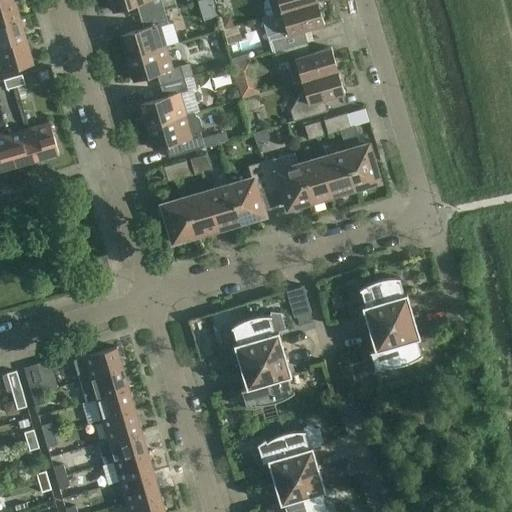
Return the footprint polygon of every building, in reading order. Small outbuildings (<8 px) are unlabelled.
[(10,0),(0,0),(0,24),(19,19),(14,2),(11,3),(10,0)] [(139,17),(164,9),(160,0),(110,0),(114,13),(115,12),(115,11),(136,5),(139,17)] [(266,17),(317,2),(317,1),(316,0),(262,0),(261,2),(266,17)] [(283,49),(307,42),(303,31),(317,27),(324,25),(322,18),(317,3),(318,3),(317,2),(266,17),(271,33),(268,34),(273,52),(283,49)] [(120,34),(127,58),(165,47),(158,24),(167,22),(164,9),(139,17),(143,29),(122,35),(121,34),(120,34)] [(0,48),(22,42),(21,37),(24,36),(19,19),(0,24),(0,48)] [(22,42),(0,48),(0,73),(32,64),(27,46),(24,46),(22,42)] [(295,60),(301,81),(338,71),(337,70),(333,55),(331,48),(324,50),(310,54),(307,42),(283,49),(287,62),(295,60)] [(165,47),(127,58),(134,81),(135,81),(135,80),(156,74),(159,86),(184,78),(180,66),(171,69),(165,47)] [(293,121),(303,118),(327,111),(324,100),(337,96),(344,94),(342,87),(337,72),(338,72),(338,71),(301,81),(304,92),(302,93),(290,110),(293,121)] [(22,75),(12,78),(15,87),(24,84),(22,75)] [(12,78),(3,80),(6,90),(15,87),(12,78)] [(140,103),(147,127),(185,116),(179,93),(187,91),(184,78),(159,86),(163,97),(142,104),(141,102),(140,103)] [(241,98),(238,87),(232,89),(229,94),(231,101),(241,98)] [(185,116),(147,127),(154,150),(155,150),(155,149),(167,145),(171,157),(180,155),(184,154),(204,148),(203,142),(201,135),(200,132),(201,129),(201,127),(199,119),(197,118),(195,116),(194,113),(185,116)] [(367,145),(359,147),(352,126),(350,127),(346,114),(323,120),(327,134),(339,131),(345,151),(355,188),(356,187),(378,181),(367,145)] [(319,121),(312,124),(316,137),(324,135),(319,121)] [(257,129),(263,145),(281,138),(276,122),(257,129)] [(27,129),(37,160),(58,153),(49,123),(27,129)] [(308,140),(316,137),(312,124),(304,126),(308,140)] [(27,129),(7,135),(16,166),(37,160),(27,129)] [(0,170),(16,166),(7,135),(0,137),(0,170)] [(226,135),(203,142),(204,148),(227,141),(226,135)] [(355,188),(345,151),(322,158),(333,194),(339,192),(340,195),(357,190),(356,187),(355,188)] [(274,158),(261,162),(268,188),(281,184),(287,207),(310,201),(299,165),(297,165),(294,153),(274,159),(274,158)] [(197,157),(201,171),(209,169),(205,155),(197,157)] [(194,173),(201,171),(197,157),(190,159),(194,173)] [(322,158),(299,165),(310,201),(310,204),(327,199),(326,196),(333,194),(322,158)] [(186,161),(163,167),(168,181),(190,174),(186,161)] [(241,221),(263,215),(256,191),(268,188),(261,162),(248,166),(251,179),(230,185),(241,221)] [(230,185),(207,192),(218,228),(224,226),(225,229),(242,224),(241,221),(230,185)] [(207,192),(185,198),(195,235),(196,238),(213,233),(212,230),(218,228),(207,192)] [(195,235),(185,198),(162,205),(173,241),(195,235)] [(291,207),(280,214),(287,226),(298,219),(291,207)] [(113,279),(106,255),(95,258),(102,282),(113,279)] [(378,280),(390,322),(413,316),(409,302),(406,303),(404,296),(407,296),(406,293),(403,294),(398,279),(399,279),(399,278),(390,278),(384,279),(378,280)] [(368,329),(390,322),(378,280),(370,284),(364,287),(359,290),(360,291),(361,290),(365,305),(361,306),(362,309),(365,308),(367,315),(364,316),(368,329)] [(302,286),(286,291),(293,317),(296,316),(310,313),(302,286)] [(310,313),(296,316),(299,325),(313,321),(310,313)] [(250,318),(262,360),(284,354),(280,340),(278,341),(276,334),(278,333),(278,331),(274,332),(270,317),(271,317),(271,316),(265,316),(258,316),(250,318)] [(390,322),(403,364),(411,361),(417,358),(422,355),(421,354),(420,354),(416,339),(419,338),(419,336),(416,337),(414,330),(417,329),(413,316),(390,322)] [(239,353),(236,353),(240,367),(262,360),(250,318),(241,321),(236,324),(231,328),(231,329),(232,328),(237,343),(233,344),(234,347),(237,346),(239,353)] [(374,369),(384,370),(384,368),(383,368),(383,367),(388,367),(394,366),(403,364),(390,322),(368,329),(372,342),(375,342),(377,348),(374,349),(374,350),(370,352),(375,368),(374,368),(374,369)] [(72,360),(79,381),(123,368),(116,347),(72,360)] [(287,377),(291,376),(290,374),(287,375),(285,368),(288,367),(284,354),(262,360),(274,402),(283,399),(288,396),(294,393),(293,392),(292,392),(287,377)] [(266,404),(274,402),(262,360),(240,367),(243,380),(246,379),(248,386),(245,387),(246,388),(240,390),(236,391),(240,406),(245,407),(256,408),(257,405),(259,405),(266,404)] [(23,368),(31,395),(41,392),(38,381),(41,381),(36,364),(23,368)] [(85,403),(95,400),(95,399),(129,389),(123,368),(79,381),(85,403)] [(6,373),(14,400),(24,397),(16,371),(6,373)] [(95,400),(101,420),(135,410),(129,389),(95,399),(95,400)] [(31,395),(35,406),(45,403),(41,392),(31,395)] [(24,397),(14,400),(17,409),(26,407),(24,397)] [(107,440),(141,431),(135,410),(101,420),(107,440)] [(29,425),(27,419),(18,422),(19,428),(29,425)] [(40,426),(44,437),(54,434),(50,423),(40,426)] [(304,427),(303,431),(298,431),(292,431),(283,433),(296,475),(318,469),(314,455),(311,456),(309,449),(312,449),(312,447),(326,443),(325,442),(320,444),(315,429),(316,429),(316,428),(304,427)] [(24,432),(26,442),(36,439),(33,430),(24,432)] [(141,431),(107,440),(97,443),(103,464),(113,461),(147,451),(141,431)] [(273,482),(296,475),(283,433),(275,436),(269,439),(266,441),(265,439),(257,445),(257,446),(258,446),(262,461),(262,462),(267,460),(267,462),(268,462),(270,468),(269,468),(273,482)] [(44,437),(47,448),(57,445),(54,434),(44,437)] [(39,448),(36,439),(26,442),(29,451),(39,448)] [(147,451),(113,461),(119,482),(153,472),(147,451)] [(53,467),(56,478),(66,475),(63,464),(53,467)] [(325,491),(324,490),(324,489),(321,490),(319,483),(322,482),(318,469),(296,475),(306,511),(320,511),(322,511),(327,508),(326,507),(326,508),(321,492),(325,491)] [(36,474),(39,483),(48,480),(45,471),(36,474)] [(119,482),(125,503),(159,493),(153,472),(119,482)] [(56,478),(59,489),(69,486),(66,475),(56,478)] [(306,511),(296,475),(273,482),(277,495),(280,494),(282,501),(279,502),(280,504),(284,503),(286,511),(306,511)] [(51,489),(48,480),(39,483),(41,492),(51,489)] [(164,511),(159,493),(125,503),(128,511),(164,511)]
